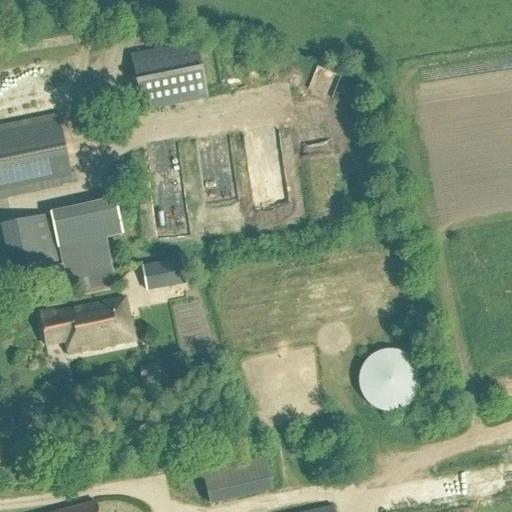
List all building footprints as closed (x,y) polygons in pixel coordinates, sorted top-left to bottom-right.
[(196,43),(131,56),(142,111),(207,98),(196,43)] [(40,103),(41,94),(58,96),(60,77),(30,74),(28,102),(40,103)] [(58,117),(0,128),(0,197),(71,183),(58,117)] [(173,177),(171,147),(149,149),(150,179),(173,177)] [(60,267),(54,236),(50,217),(0,227),(10,272),(11,277),(60,267)] [(141,267),(145,293),(185,286),(181,260),(141,267)] [(133,344),(126,303),(53,316),(53,313),(39,315),(45,347),(65,343),(67,355),(133,344)] [(379,412),(385,414),(397,413),(402,411),(408,408),(413,403),(416,398),(419,392),(420,384),(420,376),(417,369),(413,363),(409,359),(402,355),(397,353),(390,352),(382,353),(376,355),(370,359),(364,365),(359,373),(358,382),(359,389),(361,397),(366,404),(372,409),(379,412)] [(160,368),(150,368),(151,388),(162,387),(160,368)] [(57,378),(59,393),(74,391),(71,376),(57,378)] [(18,406),(22,427),(46,423),(42,402),(18,406)] [(0,409),(0,435),(12,433),(8,408),(0,409)] [(201,473),(208,506),(271,491),(263,458),(201,473)] [(97,511),(95,503),(59,511),(97,511)]
